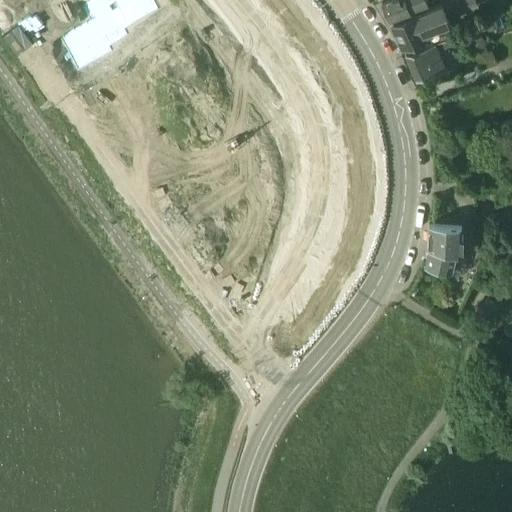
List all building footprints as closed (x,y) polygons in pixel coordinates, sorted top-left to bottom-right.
[(67,0),(74,11),(78,9),(86,23),(121,0),(67,0)] [(388,20),(410,11),(410,10),(427,3),(425,0),(385,0),(381,2),(388,20)] [(415,13),(391,24),(390,24),(401,48),(426,37),(424,32),(448,21),(447,19),(478,5),(475,0),(445,0),(415,14),(415,13)] [(481,15),(487,30),(498,26),(492,11),(481,15)] [(405,55),(410,68),(415,80),(437,71),(439,78),(447,75),(444,69),(445,68),(437,49),(452,43),(447,31),(431,38),(432,42),(405,55)] [(469,40),(475,55),(481,70),(497,63),(491,49),(487,51),(481,36),(469,40)] [(227,119),(165,153),(174,171),(196,160),(209,184),(283,144),(272,122),(238,140),(227,119)] [(461,252),(461,246),(462,233),(461,234),(461,223),(427,223),(427,245),(423,264),(451,269),(454,252),(461,252)] [(487,297),(475,312),(495,328),(507,312),(487,297)] [(475,327),(484,319),(475,312),(467,317),(475,327)]
